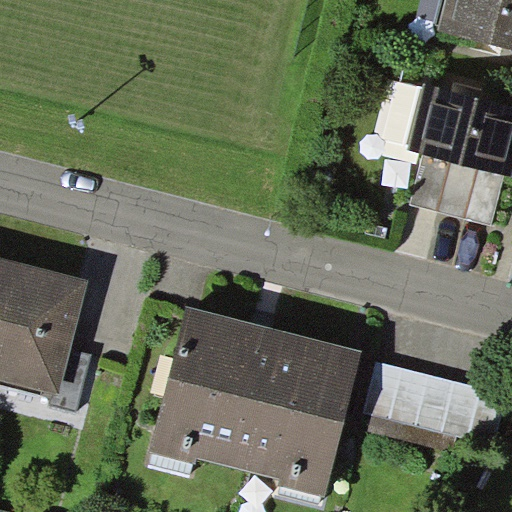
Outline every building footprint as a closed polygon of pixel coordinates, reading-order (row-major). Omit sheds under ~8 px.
[(511,0),(430,0),(423,29),(511,52),(511,0)] [(511,141),(511,110),(403,87),(391,140),(507,165),(511,141)] [(89,278),(0,256),(0,379),(52,392),(60,394),(71,349),(89,278)] [(360,366),(172,314),(133,453),(321,505),(360,366)] [(91,354),(71,349),(60,394),(52,392),(49,405),(77,412),(91,354)] [(372,359),(360,409),(481,438),(493,388),(372,359)]
